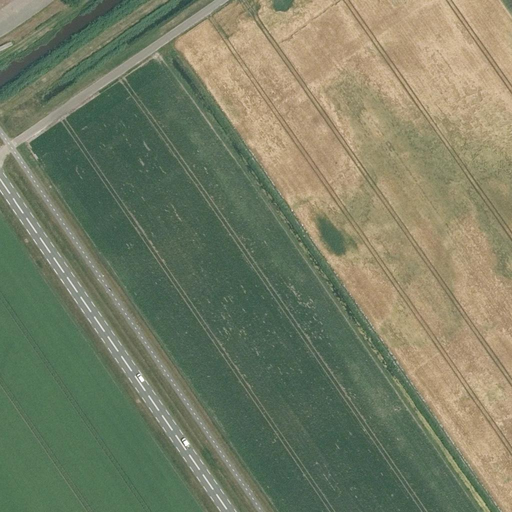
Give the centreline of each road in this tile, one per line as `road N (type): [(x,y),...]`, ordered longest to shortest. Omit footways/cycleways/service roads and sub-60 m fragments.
road 1 (primary): [(228,511),(0,180)]
road 2 (track): [(0,111),(162,0)]
